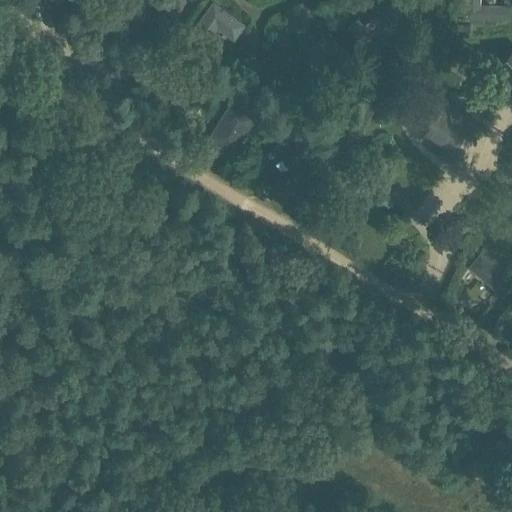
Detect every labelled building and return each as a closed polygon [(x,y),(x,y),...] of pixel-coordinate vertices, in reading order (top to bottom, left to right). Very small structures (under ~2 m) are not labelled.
[(246,26),(227,9),(216,0),(215,0),(186,35),(202,49),(218,28),(235,41),(246,26)] [(465,0),(465,20),(508,21),(509,5),(481,4),(481,0),(465,0)] [(382,23),(370,33),(356,18),(344,29),(369,56),(392,34),(382,23)] [(329,31),(304,51),(319,69),(344,49),(329,31)] [(511,48),(497,63),(511,78),(511,48)] [(446,103),(444,107),(418,90),(401,118),(446,145),(444,158),(464,162),(474,127),(459,117),(461,113),(446,103)] [(232,154),(256,116),(231,100),(207,138),(232,154)] [(300,140),(281,154),(284,163),(292,169),(326,144),(295,103),(286,107),(282,115),(300,140)] [(503,296),(511,284),(511,280),(478,252),(466,265),(503,296)]
